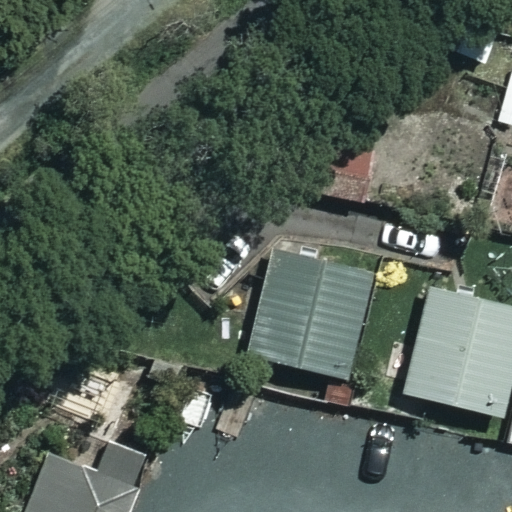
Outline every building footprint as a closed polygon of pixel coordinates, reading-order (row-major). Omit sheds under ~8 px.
[(511,149),(506,147),(486,228),(511,234),(511,149)] [(376,280),(283,258),(259,359),(353,381),(376,280)] [(511,310),(441,294),(415,402),(511,425),(511,310)] [(490,511),(502,451),(395,430),(378,511),(490,511)] [(134,511),(142,493),(54,459),(33,511),(134,511)]
